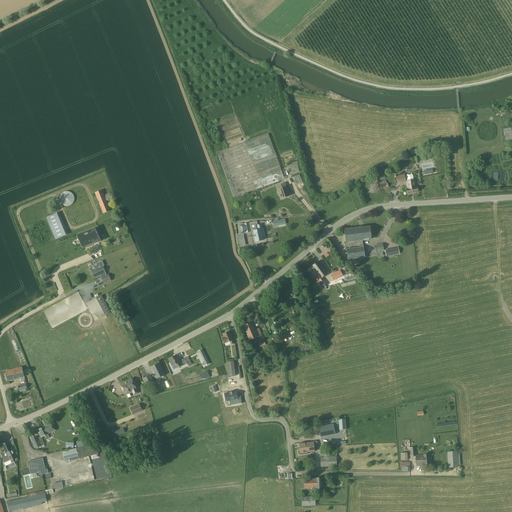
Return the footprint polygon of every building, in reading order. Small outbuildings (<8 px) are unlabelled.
[(511,127),(503,129),(505,141),(510,140),(511,148),(511,147),(511,127)] [(270,184),(284,179),(268,134),(217,152),(233,198),(270,184)] [(487,151),(488,141),(473,140),(472,151),(487,151)] [(292,174),(299,172),(296,164),(290,166),(292,174)] [(415,188),(414,180),(413,177),(413,176),(412,175),(411,174),(410,175),(408,176),(407,175),(406,176),(406,178),(407,181),(408,189),(406,189),(407,194),(418,192),(417,187),(415,188)] [(299,175),(293,177),(295,184),(301,183),(299,175)] [(397,183),(406,182),(404,175),(396,176),(397,183)] [(281,199),(289,196),(286,187),(278,190),(281,199)] [(103,214),(110,211),(102,190),(95,193),(103,214)] [(75,200),(75,198),(74,197),(74,196),(73,194),(72,193),(71,192),(70,192),(68,191),(67,191),(65,192),(64,192),(62,193),(61,194),(61,195),(60,197),(60,198),(60,200),(60,201),(61,203),(62,204),(63,205),(64,206),(66,206),(67,206),(69,206),(70,206),(71,205),(73,204),(74,203),(74,201),(75,200)] [(59,212),(46,218),(56,240),(68,234),(59,212)] [(255,241),(257,241),(257,242),(261,241),(261,240),(263,240),(262,237),(264,236),(263,229),(262,230),(261,225),(257,226),(256,222),(239,225),(241,233),(253,231),(255,241)] [(362,240),(371,239),(369,226),(344,229),(346,242),(358,241),(359,248),(347,249),(348,259),(364,257),(362,240)] [(99,244),(104,242),(97,227),(92,229),(92,230),(77,235),(82,247),(98,241),(99,244)] [(386,256),(399,254),(398,247),(385,250),(386,256)] [(102,261),(96,264),(96,265),(90,268),(95,278),(100,276),(101,276),(104,284),(111,281),(109,275),(107,276),(103,266),(104,265),(102,261)] [(322,288),(327,284),(324,279),(322,281),(320,279),(328,273),(318,261),(311,267),(314,270),(311,273),(317,281),(322,288)] [(343,276),(340,271),(331,276),(334,281),(343,276)] [(345,281),(354,278),(353,273),(343,275),(345,281)] [(110,313),(101,295),(96,298),(105,316),(110,313)] [(249,340),(261,335),(259,328),(255,330),(252,322),(243,326),(249,340)] [(229,332),(223,334),(224,337),(222,338),(224,343),(230,341),(231,345),(234,344),(229,332)] [(197,370),(210,363),(203,349),(189,356),(197,370)] [(176,368),(183,365),(188,363),(185,358),(181,360),(178,361),(175,355),(168,358),(172,366),(174,365),(176,368)] [(228,377),(235,376),(234,361),(226,362),(228,377)] [(156,379),(164,375),(159,363),(151,367),(156,379)] [(8,381),(24,377),(22,367),(6,371),(8,381)] [(146,387),(154,383),(150,375),(142,379),(146,387)] [(136,388),(132,379),(120,384),(124,394),(125,393),(126,394),(132,391),(133,393),(137,391),(135,388),(136,388)] [(241,399),(237,400),(236,392),(224,394),(226,402),(230,401),(231,407),(242,405),(241,399)] [(138,403),(130,407),(133,414),(141,410),(138,403)] [(40,436),(41,437),(45,435),(47,439),(50,438),(48,434),(56,430),(52,423),(44,427),(39,430),(40,432),(39,433),(40,436)] [(319,427),(320,437),(335,434),(333,424),(319,427)] [(41,437),(40,436),(37,438),(36,435),(29,439),(34,449),(44,444),(41,437)] [(12,463),(11,460),(15,458),(12,450),(11,450),(7,442),(5,443),(4,443),(3,443),(3,444),(2,444),(6,452),(1,454),(5,466),(12,463)] [(69,462),(98,454),(95,443),(62,452),(65,460),(68,459),(69,462)] [(300,455),(305,454),(305,452),(314,451),(314,447),(299,448),(300,449),(298,449),(298,453),(298,454),(299,454),(299,455),(300,455)] [(448,468),(458,467),(457,451),(447,452),(448,468)] [(415,456),(416,466),(424,465),(424,466),(429,465),(428,454),(423,454),(423,455),(416,456),(415,456)] [(326,457),(320,457),(320,467),(337,467),(337,456),(326,457)] [(32,474),(38,473),(37,472),(40,471),(41,475),(48,473),(48,469),(46,470),(43,458),(28,462),(29,469),(22,471),(23,476),(30,474),(30,473),(31,473),(32,474)] [(317,488),(321,488),(321,478),(316,478),(316,479),(303,479),(304,488),(317,488)] [(41,499),(46,498),(45,490),(36,492),(37,495),(7,502),(9,511),(42,504),(41,499)] [(302,506),(316,506),(315,496),(301,497),(302,506)]
